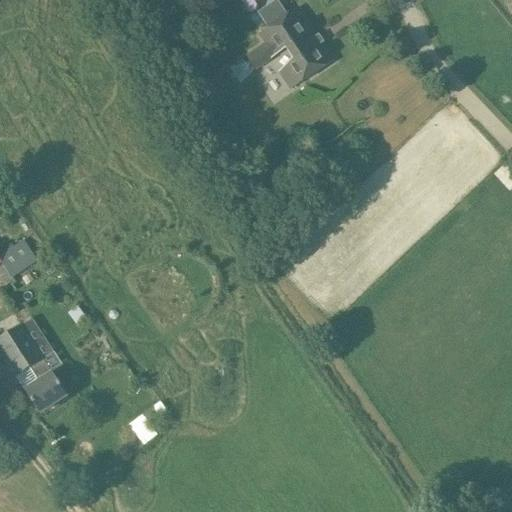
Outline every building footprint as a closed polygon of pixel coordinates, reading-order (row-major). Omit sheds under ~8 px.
[(315,37),(296,9),(259,34),(266,44),(247,57),(243,59),(230,68),(241,85),(252,73),(256,70),(286,49),(292,59),(281,71),(279,72),(291,90),(332,61),(321,44),(324,42),(323,41),(320,44),(316,38),(319,35),(315,37)] [(37,262),(23,240),(0,255),(0,259),(12,278),(37,262)] [(21,324),(0,337),(0,352),(39,414),(67,396),(52,372),(51,373),(43,359),(22,326),(21,324)] [(143,412),(128,424),(144,444),(159,432),(143,412)] [(46,511),(26,483),(0,501),(0,511),(46,511)]
